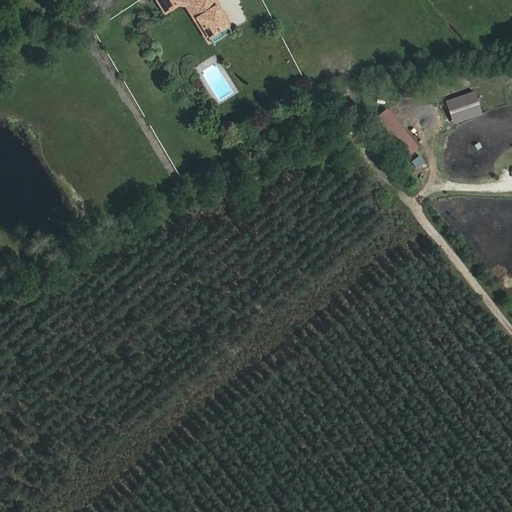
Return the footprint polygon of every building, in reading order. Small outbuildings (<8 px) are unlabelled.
[(153,0),(163,16),(184,3),(182,0),(153,0)] [(202,0),(191,6),(209,36),(232,23),(218,0),(202,0)] [(152,62),(156,54),(147,49),(142,57),(152,62)] [(503,88),(506,111),(511,110),(511,91),(511,87),(503,88)] [(473,93),(444,102),(451,122),(479,113),(473,93)]
